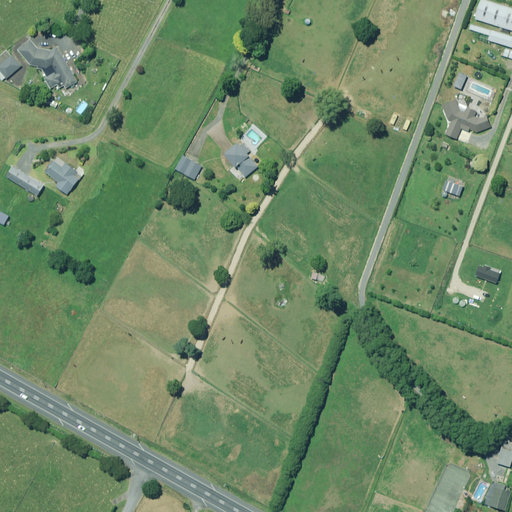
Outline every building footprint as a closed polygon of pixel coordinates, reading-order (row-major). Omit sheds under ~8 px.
[(511,7),(487,0),(483,0),(477,19),(511,30),(511,7)] [(511,35),(473,24),(472,30),(492,36),(491,41),(511,46),(511,35)] [(39,48),(32,39),(19,50),(32,66),(39,67),(39,69),(49,70),(53,68),(56,73),(46,79),(52,89),(59,85),(61,89),(66,86),(67,89),(80,82),(60,46),(53,50),(39,48)] [(0,56),(0,75),(4,80),(7,78),(8,79),(23,67),(9,49),(0,56)] [(61,103),(55,100),(52,106),(58,109),(61,103)] [(477,117),(479,112),(469,107),(467,112),(462,110),(458,100),(444,105),(449,119),(454,121),(447,135),(459,140),(464,129),(471,132),(472,130),(479,133),(494,127),(489,115),(481,118),(477,117)] [(263,138),(253,130),(248,135),(253,140),(252,142),(257,146),(263,138)] [(252,151),(242,140),(226,154),(232,160),(227,164),(245,185),(249,181),(247,178),(260,167),(249,154),(252,151)] [(203,165),(185,156),(178,169),(195,179),(203,165)] [(64,168),(56,162),(48,172),(61,182),(58,187),(69,195),(81,180),(75,175),(78,171),(67,163),(64,168)] [(46,186),(15,167),(9,177),(40,196),(46,186)] [(10,217),(0,211),(0,222),(6,225),(10,217)] [(511,466),(511,443),(506,441),(499,464),(511,467),(511,466)] [(511,491),(511,486),(499,483),(498,488),(496,487),(490,506),(507,510),(511,491)]
